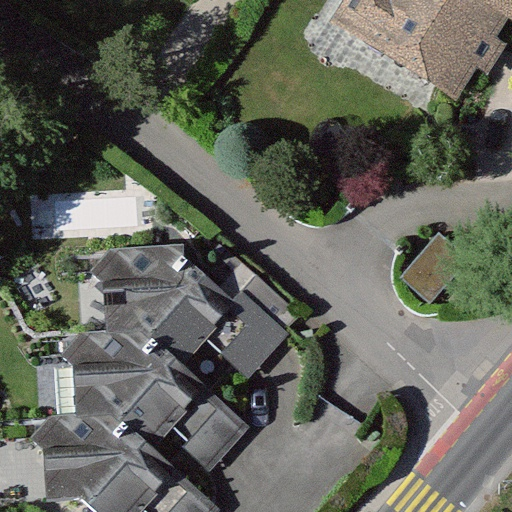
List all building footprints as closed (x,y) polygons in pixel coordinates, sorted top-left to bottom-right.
[(506,8),(493,0),(366,0),(350,26),(454,92),(472,64),(481,69),(498,43),(489,37),(506,8)] [(511,0),(493,0),(506,8),(511,11),(511,0)] [(463,258),(437,236),(400,278),(427,301),(463,258)] [(145,333),(184,366),(239,305),(184,260),(184,250),(95,254),(95,277),(106,288),(109,335),(145,333)] [(115,414),(152,448),(207,387),(184,366),(145,333),(109,335),(65,336),(66,358),(76,366),(78,416),(115,414)] [(97,511),(139,511),(177,471),(152,448),(115,414),(78,416),(35,419),(36,441),(46,450),(49,502),(85,501),(97,511)]
